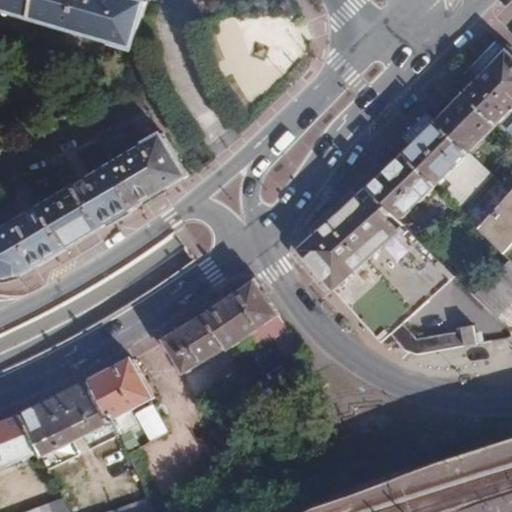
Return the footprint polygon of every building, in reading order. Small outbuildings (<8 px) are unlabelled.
[(0,0),(0,9),(114,43),(113,45),(132,50),(147,2),(142,0),(0,0)] [(511,55),(508,51),(487,71),(473,86),(466,94),(499,124),(511,136),(511,55)] [(470,153),(499,124),(466,94),(452,108),(438,121),(470,153)] [(411,149),(406,154),(438,186),(482,229),(511,193),(470,153),(438,121),(423,137),(411,149)] [(113,164),(137,207),(160,192),(188,176),(163,132),(144,143),(145,145),(113,164)] [(382,177),(370,188),(403,221),(438,186),(406,154),(382,177)] [(77,186),(100,228),(121,216),(137,207),(113,164),(77,186)] [(41,207),(65,249),(89,235),(100,228),(77,186),(41,207)] [(422,356),(478,345),(475,326),(463,328),(464,331),(420,338),(406,323),(458,278),(403,221),(370,188),(336,219),(300,252),(389,350),(392,347),(402,359),(410,353),(422,356)] [(511,248),(511,193),(482,229),(507,255),(511,248)] [(0,279),(20,276),(49,258),(65,249),(41,207),(0,230),(0,279)] [(498,318),(511,304),(511,261),(477,296),(498,318)] [(230,351),(281,314),(266,292),(245,291),(231,300),(208,316),(228,349),(230,351)] [(228,349),(208,316),(177,335),(168,340),(178,358),(179,359),(186,373),(228,349)] [(91,381),(112,421),(114,420),(121,434),(139,425),(131,410),(155,398),(134,359),(114,369),(91,381)] [(42,451),(50,467),(77,454),(71,442),(82,437),(88,448),(117,435),(110,423),(112,421),(91,381),(62,395),(26,413),(42,451)] [(148,442),(167,431),(152,403),(133,413),(148,442)] [(0,468),(42,451),(26,413),(0,423),(0,468)]
